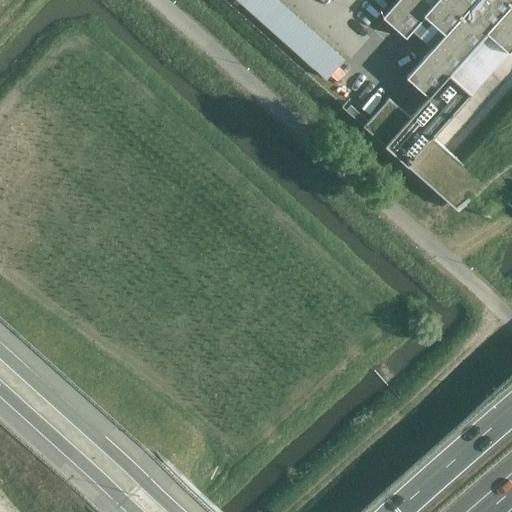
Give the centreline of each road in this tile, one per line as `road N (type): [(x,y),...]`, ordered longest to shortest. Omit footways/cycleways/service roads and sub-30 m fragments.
road 1 (unclassified): [(179,511),(0,351)]
road 2 (unclassified): [(0,389),(137,511)]
road 3 (trunk): [(511,409),(395,511)]
